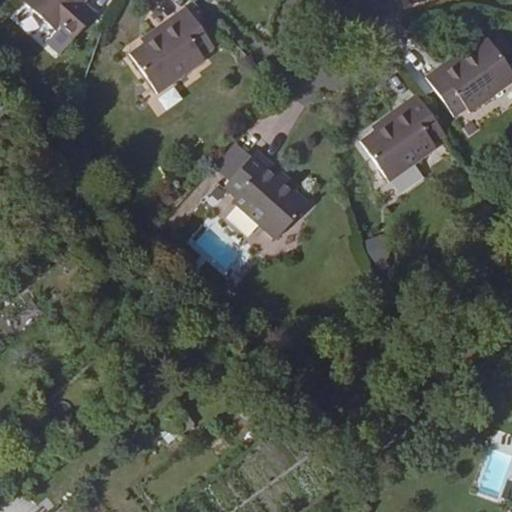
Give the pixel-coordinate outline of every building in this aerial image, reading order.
[(20,0),(20,1),(56,32),(50,39),(63,51),(97,14),(85,1),(85,0),(20,0)] [(214,48),(185,7),(172,16),(178,25),(158,38),(156,34),(143,43),(128,54),(157,96),(206,61),(202,56),(214,48)] [(178,25),(172,16),(140,39),(143,43),(156,34),(158,38),(178,25)] [(511,83),(511,71),(488,39),(474,48),(461,58),(463,62),(444,76),(438,68),(425,77),(454,118),(465,110),(469,114),(511,83)] [(471,44),(438,68),(444,76),(463,62),(461,58),(474,48),(471,44)] [(159,96),(166,110),(183,102),(176,88),(159,96)] [(444,133),(417,95),(404,104),(410,112),(390,126),(387,122),(374,131),(359,141),(389,183),(436,149),(432,143),(444,133)] [(410,112),(404,104),(384,118),(371,127),(374,131),(387,122),(390,126),(410,112)] [(95,148),(78,158),(88,177),(106,167),(95,148)] [(280,185),(262,169),(269,162),(265,158),(257,151),(223,188),(234,199),(231,203),(274,241),(309,203),(295,191),(284,181),(280,185)] [(298,187),(269,162),(262,169),(280,185),(284,181),(295,191),(298,187)] [(194,425),(180,406),(167,417),(181,435),(194,425)] [(428,436),(414,414),(336,459),(350,481),(428,436)]
